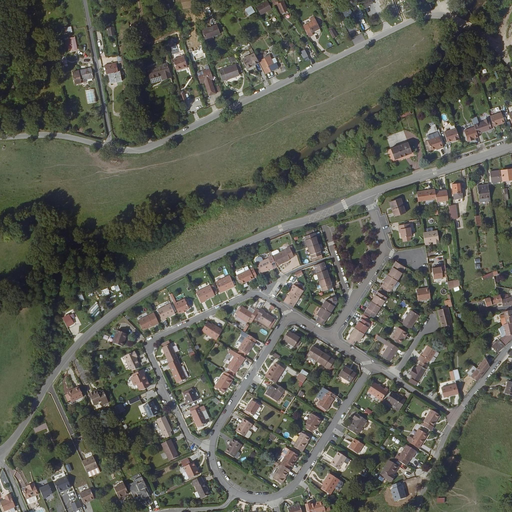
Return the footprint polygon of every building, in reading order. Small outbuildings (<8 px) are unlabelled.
[(278,12),(281,10),(287,7),(283,0),(280,0),(273,4),(278,12)] [(261,16),(272,9),(267,1),(256,7),(261,16)] [(249,16),(255,12),(251,5),(245,9),(249,16)] [(287,7),(281,10),(286,19),(292,16),(287,7)] [(350,11),(344,15),(346,19),(353,15),(351,11),(350,11)] [(321,31),(316,20),(313,21),(314,25),(311,27),(315,35),(321,31)] [(222,35),(219,27),(204,32),(207,41),(222,35)] [(335,30),(331,32),(336,40),(340,38),(335,30)] [(74,50),(78,49),(76,37),(71,38),(66,39),(68,45),(69,50),(73,49),(74,50)] [(263,63),(258,54),(245,60),(250,69),(263,63)] [(274,56),(263,61),(270,74),(275,71),(275,72),(282,68),(280,63),(277,64),(275,60),(276,60),(274,56)] [(179,72),(189,68),(186,58),(176,61),(179,72)] [(110,74),(112,83),(123,81),(121,71),(120,71),(118,63),(106,65),(108,74),(110,74)] [(169,65),(150,70),(153,84),(173,79),(169,65)] [(241,74),(238,68),(238,67),(221,72),(224,82),(241,77),(241,74)] [(211,98),(218,96),(212,78),(213,78),(211,71),(204,73),(206,77),(200,79),(203,86),(206,84),(211,98)] [(94,77),(81,79),(83,89),(89,88),(89,87),(95,86),(94,77)] [(96,96),(88,97),(89,110),(98,109),(96,96)] [(501,113),(490,117),(494,127),(505,123),(501,113)] [(488,117),(473,122),(475,127),(478,135),(482,134),(481,133),(492,129),(492,128),(488,118),(488,117)] [(478,135),(475,127),(464,131),(467,142),(472,140),(472,139),(474,138),(478,137),(478,135)] [(455,141),(459,139),(455,128),(443,133),(447,143),(455,140),(455,141)] [(427,140),(439,136),(437,131),(435,132),(428,135),(428,134),(425,135),(425,136),(426,137),(427,140)] [(438,149),(443,147),(439,136),(427,140),(426,140),(427,140),(430,150),(438,147),(438,149)] [(392,155),(409,149),(405,138),(388,144),(392,155)] [(511,169),(502,171),(503,181),(511,180),(511,169)] [(503,181),(502,171),(490,173),(491,183),(503,181)] [(454,195),(463,194),(462,183),(453,184),(454,195)] [(490,198),(489,187),(478,188),(479,200),(490,198)] [(416,192),(418,202),(435,200),(434,193),(433,190),(416,192)] [(435,200),(435,202),(448,200),(447,191),(434,193),(435,200)] [(400,198),(391,201),(394,209),(392,210),(395,217),(405,214),(400,198)] [(457,207),(449,208),(451,218),(459,217),(457,207)] [(401,239),(410,237),(411,237),(409,224),(399,226),(401,239)] [(314,230),(307,232),(308,235),(305,236),(309,247),(319,243),(314,230)] [(423,233),(425,244),(429,244),(428,242),(433,242),(433,244),(439,243),(437,230),(423,233)] [(319,243),(309,247),(314,262),(324,259),(319,243)] [(286,250),(280,253),(273,257),(277,266),(291,260),(291,259),(295,257),(290,247),(286,249),(286,250)] [(273,257),(272,255),(268,258),(268,259),(264,261),(258,264),(259,266),(262,272),(262,274),(273,268),(274,269),(278,267),(277,266),(273,257)] [(320,281),(330,277),(325,263),(315,266),(320,281)] [(398,281),(406,269),(397,263),(389,276),(398,281)] [(447,277),(445,265),(441,265),(441,267),(438,267),(432,268),(434,279),(447,277)] [(253,268),(245,272),(237,276),(237,277),(241,284),(242,285),(249,281),(250,282),(255,280),(254,279),(257,277),(253,268)] [(392,291),(398,281),(389,276),(383,284),(392,291)] [(221,294),(235,287),(230,277),(216,283),(221,294)] [(333,288),(330,277),(320,281),(323,291),(333,288)] [(459,279),(447,281),(449,289),(460,286),(459,279)] [(285,302),(294,308),(304,291),(294,284),(290,291),(291,292),(285,302)] [(103,288),(106,295),(114,291),(112,286),(111,287),(110,285),(103,288)] [(218,294),(214,285),(211,287),(211,286),(197,293),(202,304),(205,302),(205,301),(215,296),(215,295),(218,294)] [(418,302),(430,300),(428,288),(424,289),(424,290),(416,291),(418,302)] [(387,298),(390,295),(381,289),(378,292),(387,298)] [(378,292),(372,302),(381,308),(387,298),(378,292)] [(511,304),(511,301),(511,297),(508,297),(501,299),(500,295),(500,294),(484,299),(486,305),(493,303),(498,302),(502,301),(503,305),(511,304)] [(322,307),(331,313),(339,302),(337,297),(329,299),(329,302),(326,300),(322,307)] [(186,299),(175,305),(180,315),(191,309),(186,299)] [(480,300),(471,303),(473,309),(482,307),(480,300)] [(381,308),(372,302),(364,315),(371,320),(373,316),(375,317),(381,308)] [(176,313),(172,304),(159,311),(164,322),(167,320),(166,318),(176,313)] [(316,322),(323,327),(331,313),(322,307),(317,315),(319,316),(316,322)] [(438,310),(442,327),(452,324),(448,307),(447,308),(438,310)] [(257,317),(260,312),(257,310),(257,311),(254,315),(249,312),(243,308),(242,309),(238,316),(237,317),(249,325),(250,322),(253,324),(257,317)] [(266,312),(262,309),(260,312),(257,317),(261,319),(260,322),(271,329),(276,320),(265,313),(266,312)] [(511,310),(511,309),(504,311),(504,314),(500,314),(501,319),(502,319),(502,323),(511,321),(511,310)] [(403,325),(411,330),(420,316),(412,311),(403,325)] [(159,324),(154,314),(139,322),(143,332),(159,324)] [(67,326),(72,324),(68,316),(63,319),(67,326)] [(362,319),(355,329),(365,334),(371,325),(362,319)] [(499,339),(504,344),(511,336),(511,335),(511,334),(511,333),(511,321),(502,323),(498,326),(504,335),(499,339)] [(217,342),(224,332),(209,323),(202,334),(217,342)] [(406,338),(409,334),(399,328),(392,339),(400,345),(405,337),(406,338)] [(347,342),(354,346),(357,341),(359,342),(365,334),(355,329),(347,342)] [(124,343),(127,336),(118,332),(114,345),(124,348),(126,344),(124,343)] [(249,355),(257,341),(243,332),(241,335),(243,336),(247,338),(243,344),(240,349),(241,351),(247,355),(249,355)] [(296,346),(299,341),(301,339),(290,332),(284,341),(295,348),(296,346)] [(497,351),(504,344),(499,339),(492,346),(497,351)] [(391,362),(399,348),(391,343),(383,356),(391,362)] [(318,362),(324,353),(310,345),(304,354),(318,362)] [(171,365),(178,361),(171,346),(168,347),(165,349),(163,350),(171,365)] [(421,356),(418,360),(422,362),(427,365),(430,361),(431,362),(437,352),(428,347),(422,356),(421,356)] [(133,369),(135,373),(141,369),(139,366),(140,365),(138,360),(139,359),(136,353),(125,358),(131,370),(133,369)] [(336,361),(324,353),(318,362),(331,370),(336,361)] [(236,376),(246,361),(238,355),(228,370),(236,376)] [(468,372),(478,380),(489,365),(485,357),(477,368),(473,366),(468,372)] [(171,365),(169,366),(176,381),(178,380),(180,385),(188,381),(178,361),(171,365)] [(419,382),(428,366),(427,365),(422,362),(416,370),(413,368),(409,375),(412,377),(412,378),(419,382)] [(269,370),(264,377),(265,378),(276,384),(285,369),(276,363),(271,371),(269,370)] [(351,384),(357,374),(344,367),(339,376),(351,384)] [(457,369),(449,372),(452,381),(460,379),(457,369)] [(146,375),(144,371),(133,376),(134,379),(132,380),(135,388),(138,387),(141,393),(147,391),(151,388),(145,375),(146,375)] [(230,376),(226,373),(225,376),(224,376),(215,389),(225,395),(228,388),(230,389),(234,382),(233,381),(229,379),(230,376)] [(305,383),(308,378),(301,375),(298,379),(305,383)] [(382,402),(389,390),(386,388),(384,390),(375,383),(368,393),(382,402)] [(444,398),(459,395),(457,388),(456,384),(441,388),(444,398)] [(275,400),(282,388),(278,385),(275,389),(272,387),(272,388),(269,391),(266,395),(275,400)] [(70,395),(73,402),(74,404),(85,398),(80,388),(69,393),(70,395)] [(198,402),(193,389),(184,393),(188,402),(187,402),(189,406),(198,402)] [(336,397),(328,392),(326,395),(321,391),(317,397),(320,400),(317,405),(319,406),(326,411),(327,411),(336,397)] [(110,404),(104,393),(99,395),(98,393),(90,396),(95,407),(103,404),(104,407),(110,404)] [(397,408),(403,399),(399,396),(398,397),(392,394),(387,401),(397,408)] [(402,412),(409,402),(403,399),(397,408),(397,409),(402,412)] [(258,412),(261,407),(253,401),(247,411),(251,414),(255,416),(258,412)] [(150,421),(159,417),(153,404),(144,408),(150,421)] [(124,413),(121,407),(115,410),(118,416),(124,413)] [(198,411),(192,413),(199,429),(208,425),(207,422),(203,414),(201,409),(200,407),(197,408),(198,411)] [(364,413),(370,416),(373,411),(367,408),(364,413)] [(423,427),(432,432),(434,428),(433,427),(441,415),(432,410),(425,422),(426,423),(423,427)] [(313,413),(312,414),(322,421),(323,419),(313,413)] [(306,429),(313,433),(315,429),(317,430),(318,427),(317,426),(319,424),(320,425),(322,421),(312,414),(306,424),(308,425),(306,429)] [(352,426),(349,430),(359,436),(361,433),(362,433),(364,429),(363,428),(368,421),(358,415),(355,420),(357,420),(353,427),(352,426)] [(168,440),(174,438),(173,435),(174,434),(167,419),(158,423),(165,438),(167,437),(168,440)] [(245,438),(253,426),(244,420),(240,426),(241,427),(238,432),(245,438)] [(406,441),(419,449),(428,435),(420,430),(413,439),(410,436),(406,441)] [(272,442),(276,436),(271,433),(267,439),(272,442)] [(303,433),(294,447),(304,453),(306,449),(305,448),(311,438),(303,433)] [(359,455),(365,446),(356,440),(350,449),(359,455)] [(234,459),(242,446),(233,441),(231,444),(232,445),(230,449),(228,449),(225,453),(234,459)] [(171,463),(180,459),(172,442),(163,446),(171,463)] [(396,459),(407,466),(414,454),(416,455),(418,451),(408,445),(400,457),(398,455),(396,459)] [(287,457),(282,465),(289,470),(292,466),(293,467),(300,457),(291,451),(287,457)] [(341,471),(349,459),(341,454),(336,462),(334,461),(332,465),(341,471)] [(82,461),(87,472),(98,467),(93,456),(82,461)] [(183,463),(186,468),(193,465),(190,459),(183,463)] [(393,474),(398,465),(390,460),(381,475),(392,482),(396,476),(395,476),(393,474)] [(192,479),(200,476),(197,469),(198,468),(196,464),(193,465),(186,468),(189,473),(192,479)] [(289,470),(282,465),(279,468),(280,469),(274,479),(282,485),(291,471),(289,470)] [(98,467),(87,472),(89,477),(100,472),(98,467)] [(128,485),(134,499),(141,496),(143,499),(150,496),(141,473),(131,476),(134,483),(128,485)] [(332,496),(341,481),(331,475),(326,482),(328,483),(323,490),(332,496)] [(70,488),(66,477),(54,482),(58,493),(70,488)] [(208,489),(202,477),(194,481),(202,499),(211,494),(208,489)] [(28,487),(26,488),(22,490),(25,499),(26,499),(35,496),(38,495),(33,483),(28,485),(28,487)] [(120,500),(124,498),(123,496),(125,495),(129,493),(125,483),(115,488),(120,500)] [(49,485),(40,490),(45,500),(48,498),(48,497),(53,494),(49,485)] [(83,505),(93,500),(88,490),(79,495),(83,505)] [(6,497),(0,499),(0,501),(4,510),(15,505),(10,493),(5,495),(6,497)] [(82,508),(79,501),(71,504),(74,511),(82,508)] [(317,502),(306,505),(307,511),(324,511),(327,511),(325,501),(317,503),(317,502)]
